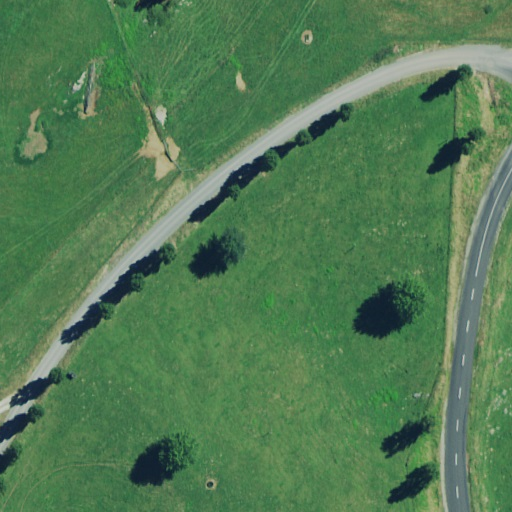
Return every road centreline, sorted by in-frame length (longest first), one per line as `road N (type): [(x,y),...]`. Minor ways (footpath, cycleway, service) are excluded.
road 1 (unclassified): [(511,66),(430,62),(363,81),(208,190),(43,356),(0,450)]
road 2 (unclassified): [(460,511),(467,325),(484,241),(511,169)]
